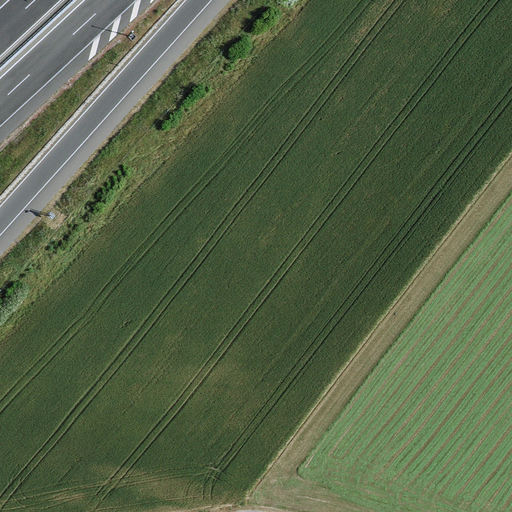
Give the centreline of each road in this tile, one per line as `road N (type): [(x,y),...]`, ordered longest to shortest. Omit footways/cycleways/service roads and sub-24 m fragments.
road 1 (motorway): [(0,222),(199,0)]
road 2 (motorway): [(0,102),(111,0)]
